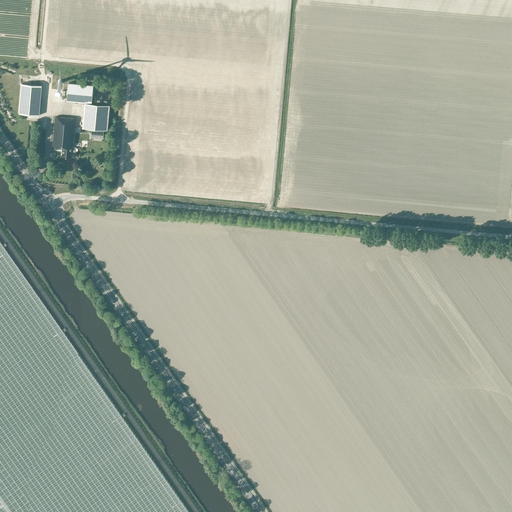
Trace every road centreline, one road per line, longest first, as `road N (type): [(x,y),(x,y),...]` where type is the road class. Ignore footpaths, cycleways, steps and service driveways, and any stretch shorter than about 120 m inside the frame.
road 1 (unclassified): [(511,237),(76,196),(47,207)]
road 2 (primary): [(260,511),(47,207)]
